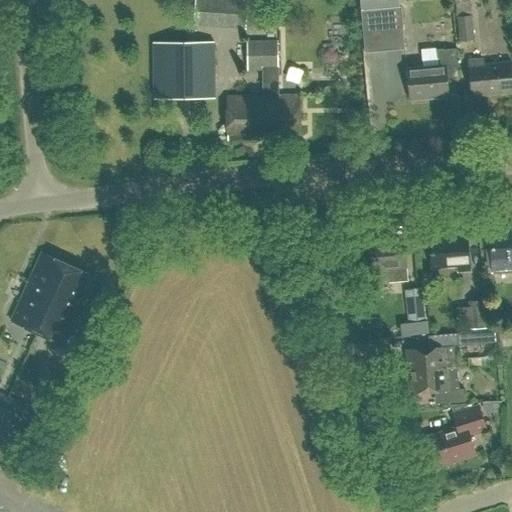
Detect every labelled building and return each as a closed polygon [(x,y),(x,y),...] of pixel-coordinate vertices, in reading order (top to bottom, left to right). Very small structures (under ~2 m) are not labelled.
[(246,0),(194,0),(193,26),(244,29),(246,0)] [(404,49),(400,7),(360,11),(364,53),(404,49)] [(473,41),(471,16),(459,17),(461,42),(473,41)] [(280,96),(279,42),(249,42),(249,70),(264,69),(264,97),(228,97),(229,140),(262,139),(262,134),(274,134),(274,135),(300,134),(300,96),(280,96)] [(216,98),(216,44),(154,44),(154,98),(216,98)] [(459,82),(456,50),(437,52),(438,68),(407,70),(409,101),(447,98),(446,83),(459,82)] [(484,68),(483,62),(470,63),(473,97),(511,94),(511,90),(510,66),(484,68)] [(511,269),(511,232),(489,235),(491,271),(511,269)] [(468,270),(465,236),(429,239),(432,267),(458,265),(458,271),(468,270)] [(406,268),(403,241),(369,244),(371,271),(372,271),(373,284),(388,283),(387,270),(406,268)] [(98,279),(47,254),(14,322),(65,346),(98,279)] [(426,320),(422,286),(408,288),(413,322),(426,320)] [(485,328),(483,302),(467,303),(469,329),(485,328)] [(405,350),(407,372),(456,368),(456,367),(454,367),(452,347),(457,346),(456,334),(433,335),(434,348),(405,350)] [(456,368),(407,372),(407,373),(409,372),(411,394),(440,392),(441,404),(464,402),(463,390),(458,390),(456,368)] [(0,404),(0,449),(4,452),(22,415),(0,404)] [(485,430),(478,407),(452,415),(457,428),(424,438),(433,468),(475,455),(468,435),(485,430)]
